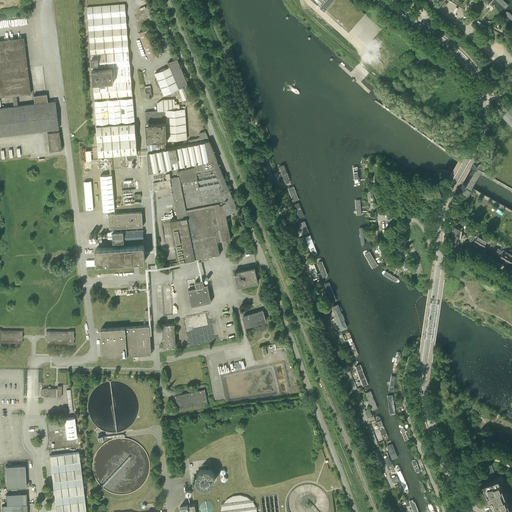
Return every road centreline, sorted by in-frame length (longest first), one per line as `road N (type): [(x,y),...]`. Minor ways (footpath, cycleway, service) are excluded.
road 1 (unclassified): [(355,511),(157,0)]
road 2 (residential): [(400,511),(269,169)]
road 3 (tertiary): [(464,511),(422,395),(439,248)]
road 4 (tertiary): [(439,248),(444,202),(477,139),(483,106),(466,61),(422,25)]
road 5 (track): [(269,169),(205,0)]
road 6 (residential): [(443,511),(404,401),(409,354)]
